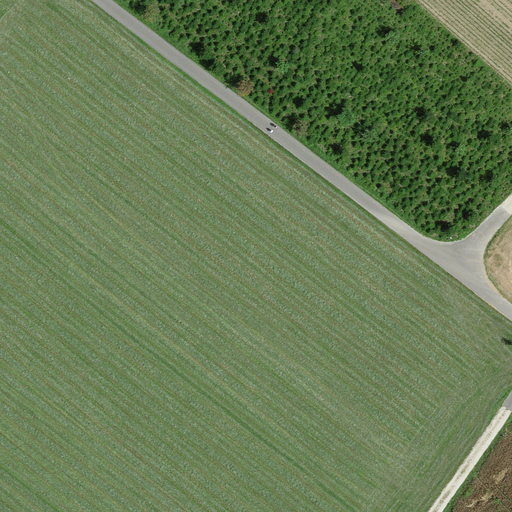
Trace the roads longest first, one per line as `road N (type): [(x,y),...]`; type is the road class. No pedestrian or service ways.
road 1 (unclassified): [(511,315),(97,0)]
road 2 (track): [(431,511),(511,396)]
